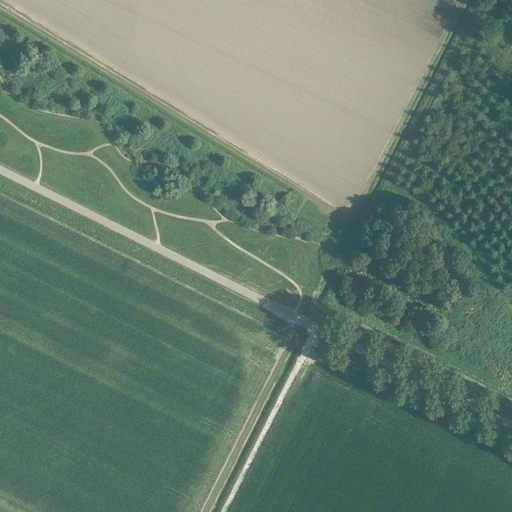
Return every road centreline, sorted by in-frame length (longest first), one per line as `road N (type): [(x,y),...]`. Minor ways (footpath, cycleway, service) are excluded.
road 1 (unclassified): [(511,426),(0,171)]
road 2 (track): [(0,5),(307,194)]
road 3 (track): [(224,511),(317,328)]
